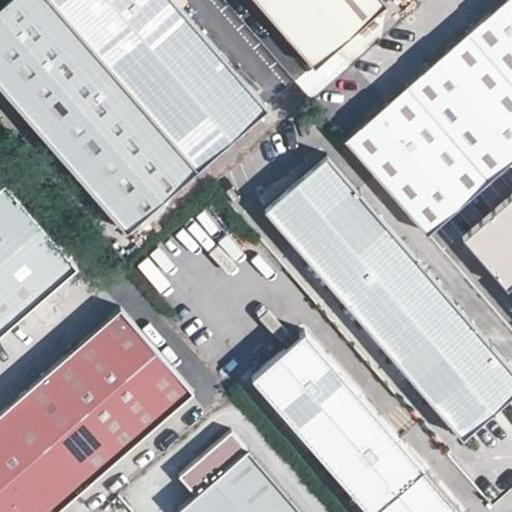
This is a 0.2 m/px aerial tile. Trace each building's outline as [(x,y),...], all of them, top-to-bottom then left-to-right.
[(197,167),(51,0),(7,0),(0,7),(0,83),(126,228),(197,167)] [(51,0),(197,167),(268,106),(174,0),(51,0)] [(258,0),(313,64),(384,3),(380,0),(258,0)] [(511,0),(500,0),(343,134),(426,229),(511,153),(511,0)] [(263,204),(460,429),(511,383),(511,363),(325,149),(263,204)] [(0,188),(0,332),(76,266),(5,184),(0,188)] [(0,411),(0,511),(53,511),(194,387),(122,305),(0,411)] [(448,511),(461,502),(444,482),(307,327),(257,371),(381,511),(448,511)] [(428,423),(439,414),(410,379),(399,388),(428,423)] [(179,508),(182,511),(306,511),(249,446),(179,508)]
